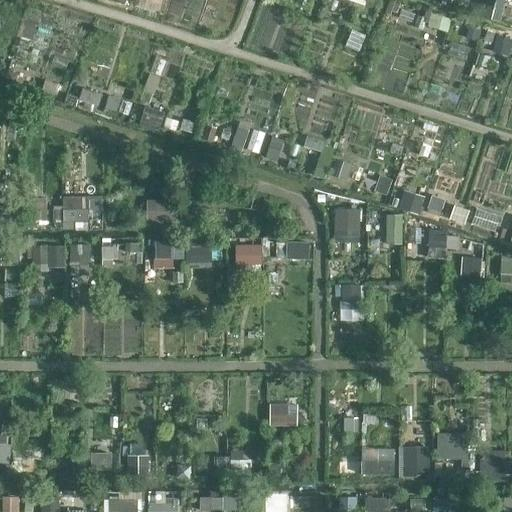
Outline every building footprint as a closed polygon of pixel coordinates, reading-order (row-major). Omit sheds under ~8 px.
[(254,128),(249,148),(261,151),(265,131),(254,128)] [(274,135),(269,155),(277,158),(283,137),(274,135)] [(326,175),(333,147),(323,145),(316,172),(326,175)] [(400,204),(420,212),(426,196),(405,188),(400,204)] [(53,218),(89,219),(90,195),(65,194),(64,205),(54,205),(53,218)] [(37,219),(49,218),(47,196),(35,197),(37,219)] [(148,198),(148,221),(177,222),(178,199),(148,198)] [(334,207),(335,231),(361,231),(361,206),(334,207)] [(402,242),(404,213),(388,212),(386,241),(402,242)] [(447,246),(457,248),(460,235),(432,229),(427,253),(445,257),(447,246)] [(310,240),(287,240),(288,257),(310,257),(310,240)] [(156,241),(156,259),(212,259),(212,241),(156,241)] [(72,243),(72,272),(91,272),(91,242),(72,243)] [(138,243),(104,242),(103,256),(137,258),(138,243)] [(237,264),(264,263),(263,242),(236,243),(237,264)] [(65,262),(64,243),(32,244),(33,263),(65,262)] [(482,261),(464,259),(462,278),(481,279),(482,261)] [(342,317),(360,317),(360,283),(342,283),(342,317)] [(271,401),(270,422),(297,423),(298,402),(271,401)] [(438,432),(438,446),(467,447),(467,432),(438,432)] [(202,495),(201,503),(221,506),(222,497),(202,495)] [(176,511),(177,501),(149,501),(149,511),(176,511)]
